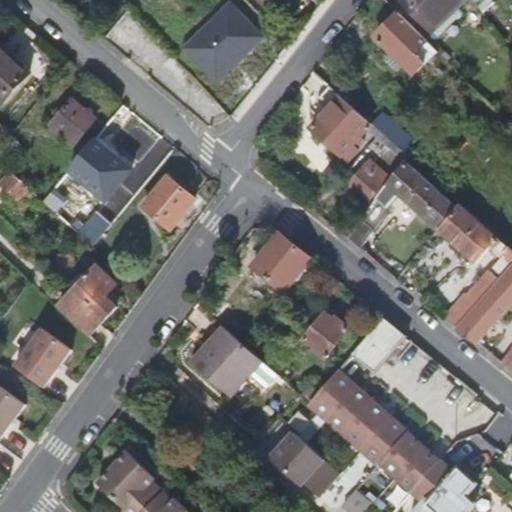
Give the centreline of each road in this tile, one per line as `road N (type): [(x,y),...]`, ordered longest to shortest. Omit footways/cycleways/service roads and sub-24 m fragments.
road 1 (residential): [(251,182),(225,231),(28,490)]
road 2 (residential): [(251,182),(511,397)]
road 3 (residential): [(26,0),(221,159)]
road 4 (residential): [(221,159),(347,0)]
